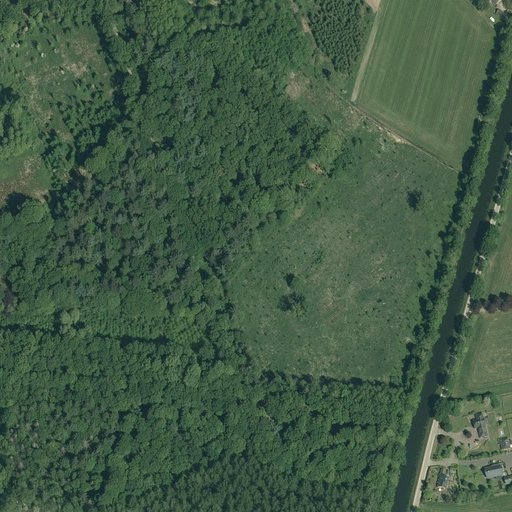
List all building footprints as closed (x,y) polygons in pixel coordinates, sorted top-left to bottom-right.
[(495,15),(504,21),(507,15),(499,9),(495,15)] [(485,427),(483,419),(482,414),(475,415),(477,420),(473,421),(474,429),(478,428),(479,431),(478,431),(480,438),(487,436),(485,427)] [(509,440),(501,442),(503,450),(511,449),(509,440)] [(505,473),(502,464),(491,466),(492,468),(485,470),(487,478),(502,475),(501,473),(505,473)] [(440,476),(437,487),(446,489),(449,478),(440,476)]
